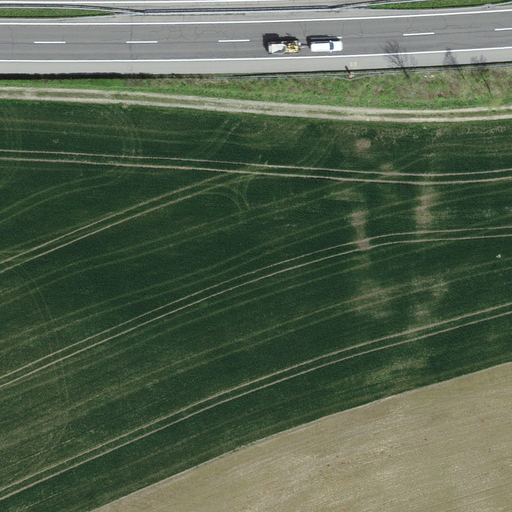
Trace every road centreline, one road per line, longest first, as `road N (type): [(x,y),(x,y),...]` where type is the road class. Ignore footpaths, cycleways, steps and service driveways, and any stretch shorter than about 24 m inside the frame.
road 1 (track): [(0,95),(322,116),(511,110)]
road 2 (motorway): [(0,41),(511,28)]
